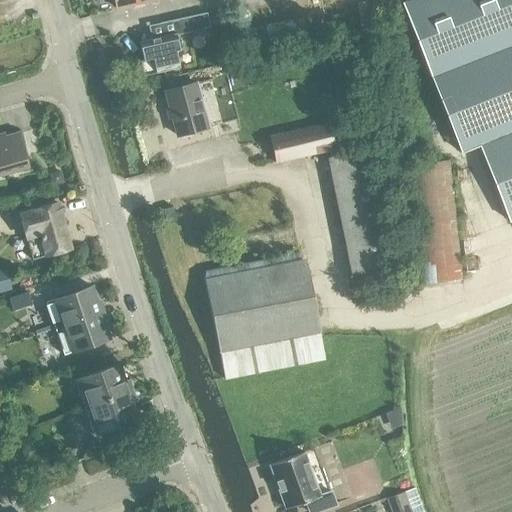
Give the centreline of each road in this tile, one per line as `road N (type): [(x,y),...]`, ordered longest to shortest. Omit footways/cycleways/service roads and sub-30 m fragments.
road 1 (residential): [(195,459),(72,78)]
road 2 (residential): [(56,511),(195,459)]
